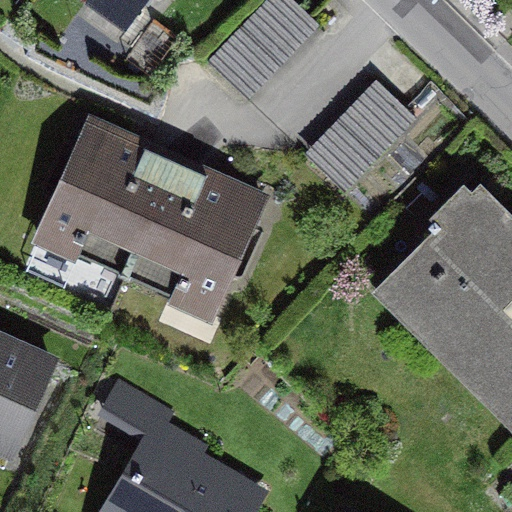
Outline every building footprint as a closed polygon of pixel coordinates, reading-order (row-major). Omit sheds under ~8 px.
[(94,0),(98,2),(100,0),(129,0),(133,2),(123,16),(127,19),(141,0),(94,0)] [(294,0),(266,0),(206,60),(249,103),(323,29),(294,0)] [(373,76),(300,151),(343,192),(416,117),(373,76)] [(68,250),(124,275),(175,161),(134,142),(129,142),(125,144),(121,147),(119,151),(107,146),(113,133),(89,122),(37,236),(42,239),(51,219),(77,231),(68,250)] [(211,314),(262,200),(238,189),(233,201),(220,196),(222,191),(221,185),(219,181),(214,178),(175,161),(124,275),(181,300),(189,282),(214,293),(206,312),(211,314)] [(511,216),(480,185),(377,288),(511,420),(511,216)] [(0,445),(11,450),(50,363),(0,340),(0,445)] [(161,425),(151,443),(154,456),(141,459),(131,477),(135,480),(115,511),(242,511),(256,489),(196,454),(200,447),(161,425)]
